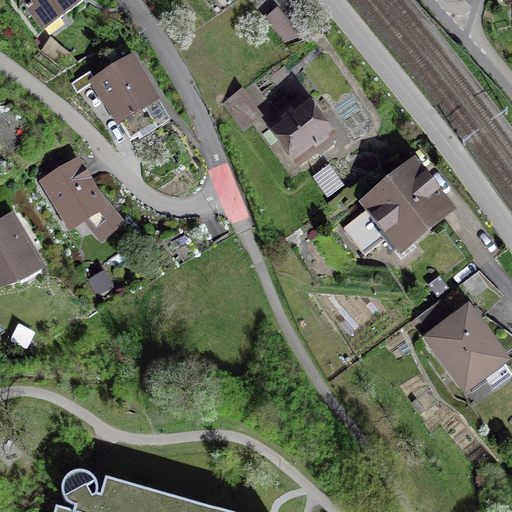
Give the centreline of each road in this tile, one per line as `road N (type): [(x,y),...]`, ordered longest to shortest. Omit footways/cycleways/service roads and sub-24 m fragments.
road 1 (residential): [(328,0),(511,243)]
road 2 (residential): [(226,184),(173,207),(147,198),(75,120),(0,59)]
road 3 (residential): [(128,0),(196,102),(226,184)]
